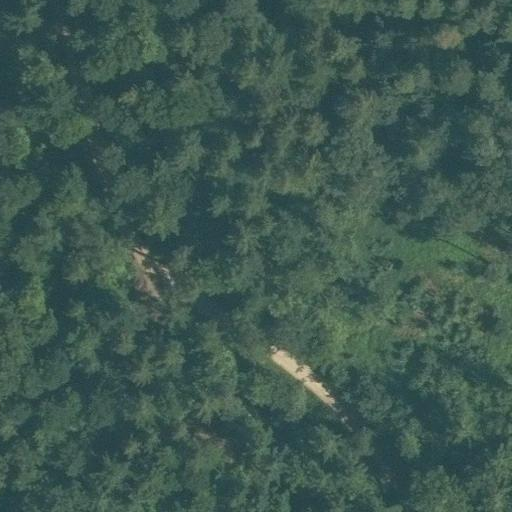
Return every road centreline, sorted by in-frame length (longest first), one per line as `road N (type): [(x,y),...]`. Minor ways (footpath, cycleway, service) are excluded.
road 1 (track): [(1,0),(54,232),(127,300)]
road 2 (track): [(252,0),(127,300)]
road 3 (track): [(127,300),(273,435),(300,511)]
road 4 (track): [(127,300),(74,511)]
